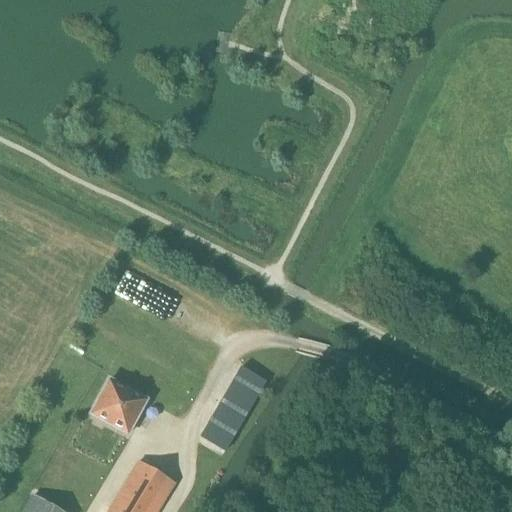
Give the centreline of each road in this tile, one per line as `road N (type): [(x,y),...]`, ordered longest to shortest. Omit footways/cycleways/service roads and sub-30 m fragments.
road 1 (track): [(472,511),(387,474),(282,472),(258,484),(238,511)]
road 2 (track): [(511,403),(284,286)]
